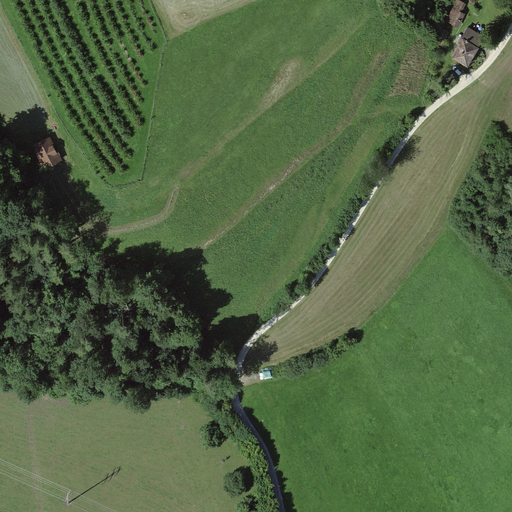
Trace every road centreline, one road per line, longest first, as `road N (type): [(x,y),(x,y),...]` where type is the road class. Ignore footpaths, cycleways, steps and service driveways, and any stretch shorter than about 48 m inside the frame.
road 1 (track): [(511,29),(490,61),(419,121),(326,266),(251,341),(232,380)]
road 2 (track): [(232,380),(65,351),(33,332),(0,295)]
road 3 (track): [(232,380),(268,458),(282,511)]
